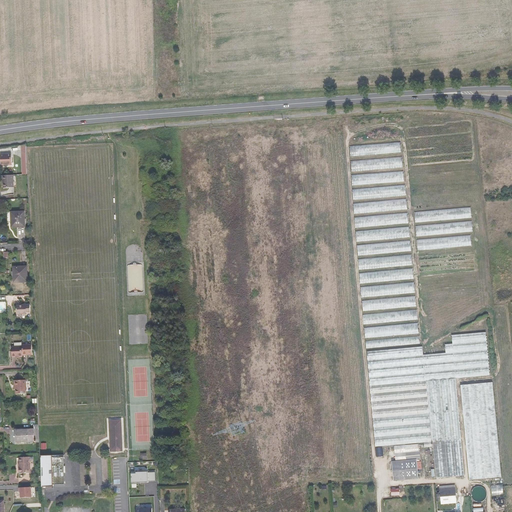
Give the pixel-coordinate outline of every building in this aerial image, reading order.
[(350,146),(351,157),(401,153),(401,142),(350,146)] [(1,166),(12,165),(11,154),(0,154),(1,166)] [(402,156),(351,161),(352,172),(403,168),(402,156)] [(352,174),(352,186),(404,183),(403,171),(352,174)] [(14,188),(13,175),(3,176),(4,188),(14,188)] [(352,189),(353,200),(406,196),(405,185),(352,189)] [(353,203),(354,214),(407,210),(407,199),(353,203)] [(413,213),(414,223),(471,218),(470,207),(413,213)] [(18,223),(25,223),(24,212),(11,212),(12,227),(18,227),(18,223)] [(356,228),(408,223),(407,213),(355,217),(356,228)] [(414,227),(415,237),(472,233),(471,221),(414,227)] [(355,231),(356,242),(410,238),(409,226),(355,231)] [(416,240),(417,251),(471,246),(470,235),(416,240)] [(357,245),(358,256),(411,251),(410,240),(357,245)] [(358,259),(359,270),(413,266),(412,254),(358,259)] [(20,278),(28,278),(27,266),(13,267),(14,282),(20,282),(20,278)] [(361,285),(414,279),(412,267),(359,273),(361,285)] [(414,282),(361,287),(362,298),(415,293),(414,282)] [(415,296),(362,301),(363,311),(416,306),(415,296)] [(30,305),(22,305),(22,306),(16,306),(17,315),(27,314),(27,312),(30,312),(30,305)] [(417,309),(363,315),(363,325),(418,320),(417,309)] [(419,334),(418,322),(364,327),(365,338),(419,334)] [(456,335),(460,378),(490,375),(486,332),(456,335)] [(456,378),(460,378),(456,335),(452,335),(453,344),(445,345),(446,353),(424,355),(426,381),(428,381),(456,378)] [(419,336),(365,341),(366,348),(420,343),(419,336)] [(32,345),(23,345),(23,346),(23,355),(33,355),(32,345)] [(23,355),(23,346),(12,347),(13,357),(23,357),(23,355)] [(432,442),(423,348),(423,347),(367,352),(375,447),(424,442),(432,442)] [(464,476),(456,378),(428,381),(436,478),(464,476)] [(26,380),(16,380),(16,389),(16,394),(27,394),(26,380)] [(492,382),(461,385),(470,480),(501,477),(492,382)] [(121,420),(112,420),(113,427),(111,427),(111,434),(113,434),(113,437),(112,437),(112,444),(113,444),(114,451),(122,450),(122,443),(123,443),(123,437),(121,437),(121,433),(123,433),(123,427),(121,427),(121,420)] [(32,441),(32,439),(32,429),(32,428),(13,429),(13,442),(32,441)] [(383,456),(383,448),(375,449),(376,457),(383,456)] [(51,455),(41,455),(42,477),(42,486),(52,486),(64,485),(64,476),(65,476),(64,454),(51,455)] [(19,473),(31,473),(30,457),(19,458),(20,467),(19,467),(19,473)] [(417,460),(392,462),(393,481),(419,478),(417,460)] [(133,473),(129,473),(129,484),(134,484),(134,483),(138,482),(146,482),(146,481),(153,481),(153,472),(146,472),(146,471),(133,472),(133,473)] [(501,482),(490,483),(491,496),(502,495),(501,482)] [(32,486),(20,487),(20,497),(32,497),(32,486)] [(478,487),(475,487),(474,489),(472,490),(472,492),(471,494),(471,496),(472,498),(473,499),(474,501),(476,501),(478,502),(480,502),(482,501),(484,500),(486,498),(487,495),(487,493),(486,491),(484,489),(482,487),(480,486),(478,487)] [(441,494),(441,501),(441,504),(456,503),(455,488),(440,489),(441,494)]
